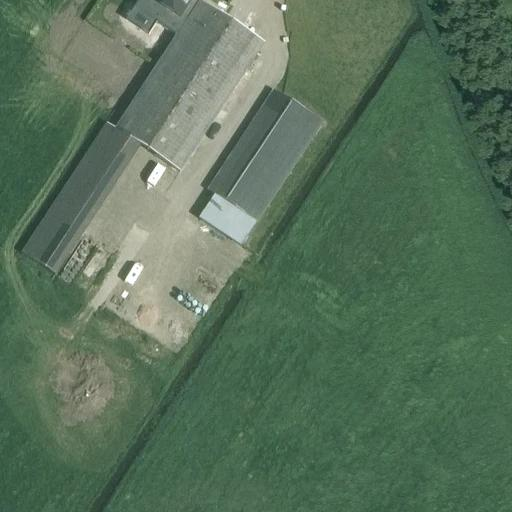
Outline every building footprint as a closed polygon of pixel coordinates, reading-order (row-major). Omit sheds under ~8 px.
[(139,0),(133,9),(156,24),(176,37),(177,35),(204,53),(223,23),(223,22),(225,19),(199,2),(199,3),(194,0),(139,0)] [(176,37),(115,131),(139,147),(179,174),(264,44),(225,19),(223,22),(223,23),(204,53),(177,35),(176,37)] [(252,125),(207,193),(213,197),(256,225),(322,124),(282,97),(273,92),(252,125)] [(135,294),(121,326),(132,336),(141,340),(168,312),(164,322),(153,333),(147,348),(173,359),(183,335),(188,337),(199,326),(204,313),(198,308),(173,297),(179,283),(171,280),(163,272),(154,268),(149,274),(144,284),(135,294)] [(215,300),(228,278),(217,272),(204,293),(215,300)] [(126,289),(111,297),(118,311),(133,303),(126,289)]
